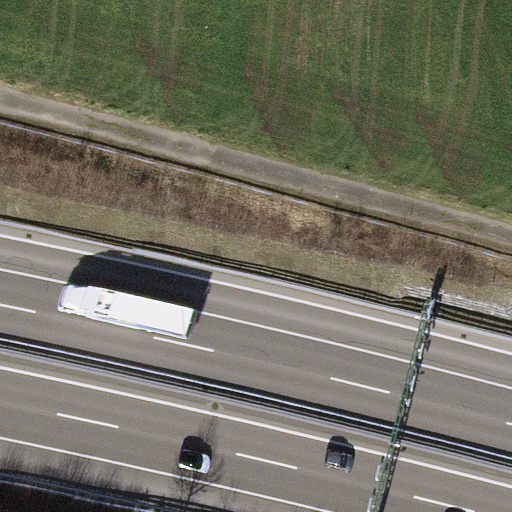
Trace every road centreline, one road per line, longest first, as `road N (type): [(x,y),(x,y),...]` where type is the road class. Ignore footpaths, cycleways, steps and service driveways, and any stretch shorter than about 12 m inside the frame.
road 1 (track): [(511,234),(0,95)]
road 2 (motorway): [(511,424),(0,304)]
road 3 (motorway): [(0,403),(472,511)]
